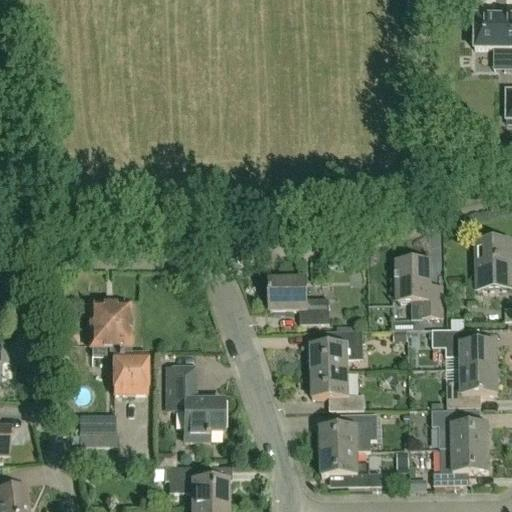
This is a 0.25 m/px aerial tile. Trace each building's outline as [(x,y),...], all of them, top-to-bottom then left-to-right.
[(511,25),(495,26),(495,25),(483,25),(483,26),(464,26),(464,34),(460,34),(460,50),(464,50),(464,58),(511,57),(511,61),(511,78),(511,77),(511,25)] [(511,294),(511,246),(476,248),(478,296),(511,294)] [(443,322),(442,292),(430,292),(430,267),(413,267),(413,265),(397,266),(397,281),(399,281),(399,307),(413,307),(413,325),(423,325),(423,322),(443,322)] [(301,329),(330,329),(330,305),(307,304),(307,285),(271,286),(271,316),(301,316),(301,329)] [(112,399),(148,399),(148,357),(131,357),(131,353),(130,353),(130,309),(89,309),(89,352),(91,352),(91,359),(104,359),(104,352),(112,352),(112,399)] [(447,335),(432,336),(433,353),(447,353),(447,362),(462,362),(462,375),(498,375),(497,348),(472,349),(472,335),(447,335)] [(363,337),(357,337),(339,337),(335,337),(335,338),(326,338),(326,351),(312,351),(312,377),(349,377),(349,365),(364,365),(363,337)] [(222,437),(222,405),(195,405),(195,372),(167,372),(167,414),(185,414),(185,446),(208,446),(208,437),(222,437)] [(498,401),(498,375),(462,375),(462,387),(448,387),(448,414),(474,414),(473,402),(498,401)] [(349,402),(349,377),(312,377),(312,403),(337,403),(337,416),(365,416),(365,401),(349,402)] [(453,432),(453,456),(489,455),(489,431),(463,431),(462,417),(434,418),(434,433),(453,432)] [(323,433),(323,458),(358,457),(358,445),(370,445),(370,433),(377,433),(377,421),(348,421),(348,433),(323,433)] [(0,459),(7,460),(8,430),(0,429),(0,459)] [(490,478),(489,455),(453,456),(453,467),(442,467),(442,479),(435,479),(435,491),(464,491),(463,479),(490,478)] [(358,468),(358,457),(323,458),(323,480),(349,480),(349,492),(382,492),(382,479),(370,479),(370,468),(358,468)] [(204,472),(185,472),(172,472),(165,472),(165,485),(169,485),(169,498),(192,498),(191,511),(227,511),(228,485),(204,485),(204,472)] [(26,490),(0,493),(0,511),(26,511),(26,510),(28,510),(26,490)]
